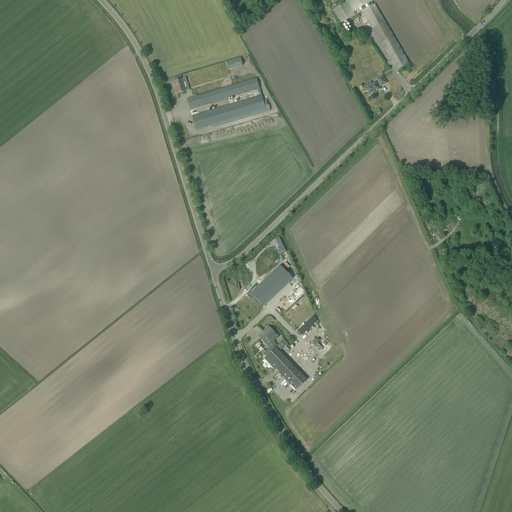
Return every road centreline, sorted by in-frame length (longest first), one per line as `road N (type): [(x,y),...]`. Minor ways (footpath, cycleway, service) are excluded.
road 1 (unclassified): [(212,270),(247,252),(500,0)]
road 2 (unclassified): [(212,270),(149,80),(98,0)]
road 3 (unclassified): [(340,511),(260,404),(232,345),(212,270)]
